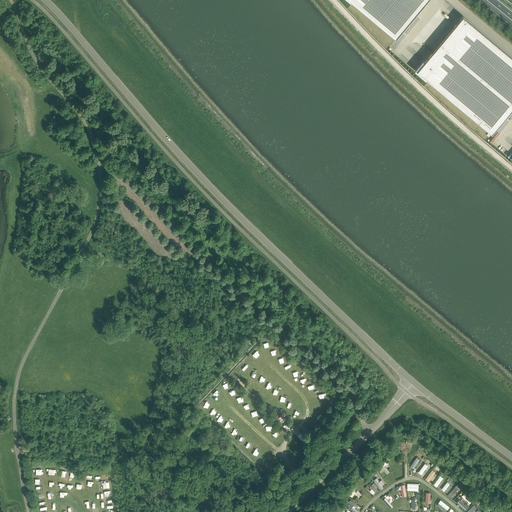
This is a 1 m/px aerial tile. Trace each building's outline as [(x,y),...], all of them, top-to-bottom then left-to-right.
[(428,0),(350,0),(352,1),(396,38),(396,39),(402,32),(402,31),(424,5),(425,4),(428,0)] [(511,56),(463,16),(429,57),(426,60),(425,62),(418,71),(427,79),(430,81),(430,82),(492,133),(505,118),(505,117),(511,109),(511,56)] [(280,410),(273,419),(278,424),(286,415),(280,410)] [(301,434),(299,436),(305,442),(307,440),(301,434)] [(379,469),(387,464),(385,460),(377,465),(379,469)] [(425,478),(429,482),(436,476),(434,474),(436,472),(434,470),(425,478)] [(386,485),(382,479),(380,481),(377,477),(374,479),(381,489),(386,485)] [(442,489),(447,493),(453,486),(448,482),(442,489)] [(354,485),(347,493),(350,496),(357,487),(354,485)] [(448,494),(451,497),(458,490),(455,487),(448,494)] [(403,500),(404,508),(401,508),(402,511),(410,510),(408,499),(403,500)] [(470,505),(467,502),(465,504),(460,499),(457,502),(465,510),(470,505)] [(446,511),(450,506),(441,500),(437,504),(446,511)]
